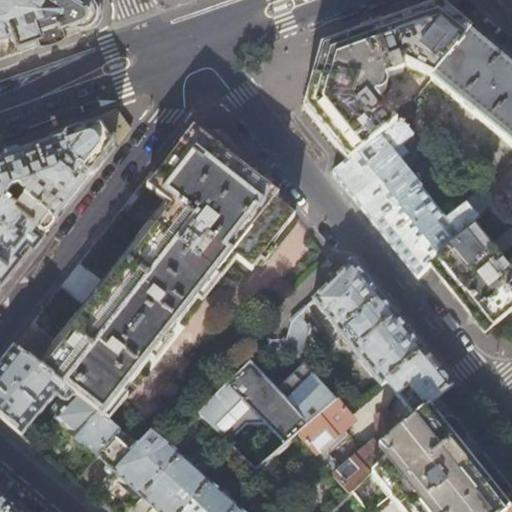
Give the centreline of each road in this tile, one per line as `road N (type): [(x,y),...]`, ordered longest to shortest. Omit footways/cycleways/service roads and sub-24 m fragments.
road 1 (residential): [(173,45),(219,59),(492,402)]
road 2 (residential): [(0,328),(166,116),(173,45)]
road 3 (secondary): [(0,110),(173,45)]
road 4 (secondary): [(173,45),(302,0)]
